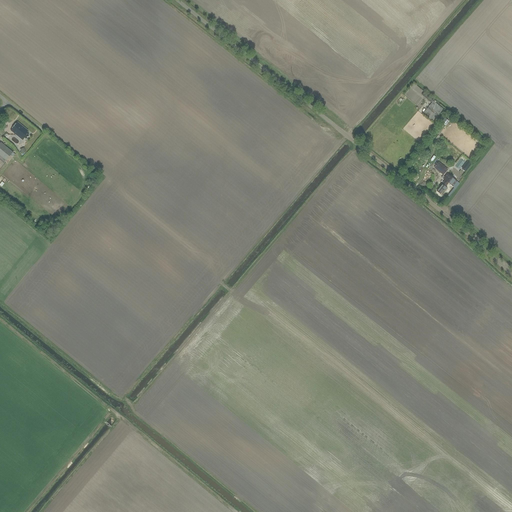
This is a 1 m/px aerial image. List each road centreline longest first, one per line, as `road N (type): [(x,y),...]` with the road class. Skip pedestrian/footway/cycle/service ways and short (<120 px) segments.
road 1 (unclassified): [(511,277),(178,0)]
road 2 (track): [(345,136),(461,0)]
